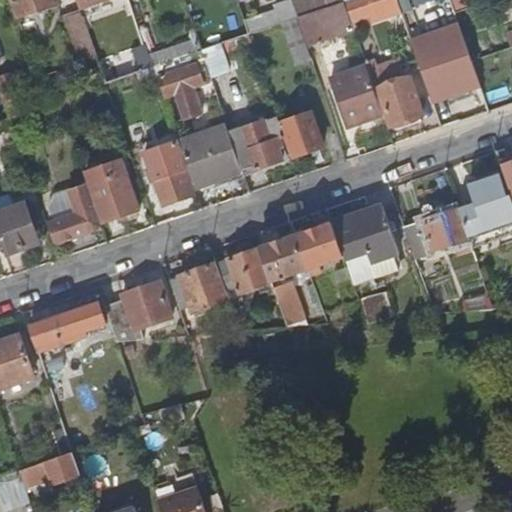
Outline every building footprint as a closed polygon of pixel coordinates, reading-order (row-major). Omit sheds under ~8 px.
[(57,0),(12,0),(18,16),(58,2),(57,0)] [(77,0),(80,9),(86,6),(96,3),(104,0),(77,0)] [(304,0),(292,4),(298,20),(345,4),(344,0),(304,0)] [(355,31),(378,23),(370,0),(356,0),(345,4),(355,31)] [(370,0),(378,23),(401,15),(400,11),(396,0),(370,0)] [(396,0),(400,11),(432,0),(396,0)] [(275,7),(282,25),(295,21),(288,2),(275,7)] [(298,20),(307,46),(355,31),(345,4),(298,20)] [(81,61),(97,55),(80,9),(64,15),(81,61)] [(268,17),(246,24),(251,36),(272,29),(268,17)] [(307,46),(298,20),(284,25),(294,54),(308,49),(307,46)] [(411,43),(435,113),(459,105),(435,35),(411,43)] [(197,41),(151,57),(155,69),(201,53),(197,41)] [(201,53),(210,79),(229,72),(220,47),(201,53)] [(312,61),(308,49),(294,54),(297,66),(312,61)] [(202,63),(160,77),(168,97),(175,95),(184,119),(202,113),(193,89),(204,85),(200,73),(205,71),(202,63)] [(410,80),(406,81),(384,89),(378,73),(374,63),(367,65),(376,92),(381,91),(395,130),(406,126),(407,131),(418,127),(416,121),(423,119),(410,80)] [(348,127),(384,116),(376,92),(367,65),(333,76),(348,127)] [(384,89),(406,81),(400,66),(378,73),(384,89)] [(0,77),(0,87),(10,117),(11,116),(26,111),(13,73),(0,77)] [(74,116),(67,97),(58,100),(65,119),(74,116)] [(26,111),(11,116),(15,127),(34,120),(30,110),(26,111)] [(311,113),(283,123),(295,159),(323,149),(311,113)] [(243,173),(244,177),(284,163),(280,150),(285,148),(283,140),(286,139),(279,118),(230,135),(243,173)] [(243,173),(230,135),(227,127),(181,143),(197,189),(243,173)] [(347,161),(336,130),(324,135),(335,166),(347,161)] [(162,207),(192,196),(183,171),(187,170),(177,142),(143,155),(162,207)] [(511,147),(497,152),(504,172),(511,195),(511,147)] [(85,172),(103,223),(139,210),(122,160),(85,172)] [(511,195),(504,172),(468,184),(475,204),(459,210),(470,239),(511,224),(511,195)] [(243,173),(197,189),(199,194),(245,178),(244,177),(243,173)] [(48,223),(55,244),(102,228),(87,183),(68,189),(76,213),(48,223)] [(0,212),(0,240),(5,255),(40,243),(26,203),(0,212)] [(356,215),(366,245),(396,235),(385,205),(356,215)] [(415,259),(455,245),(470,240),(470,239),(459,210),(405,229),(415,259)] [(369,253),(366,245),(356,215),(333,224),(345,258),(346,262),(369,253)] [(333,224),(297,237),(309,270),(345,258),(333,224)] [(511,224),(470,239),(470,240),(473,249),(474,251),(511,237),(511,224)] [(272,283),(279,281),(309,270),(297,237),(261,250),(272,283)] [(470,240),(455,245),(459,254),(473,249),(470,240)] [(242,294),(272,283),(261,250),(230,260),(242,294)] [(336,279),(350,274),(347,263),(332,268),(336,279)] [(217,264),(170,280),(181,310),(191,307),(193,314),(230,300),(217,264)] [(272,283),(281,308),(291,304),(285,288),(282,289),(279,281),(272,283)] [(124,300),(106,307),(118,342),(145,340),(141,329),(173,318),(160,283),(123,296),(124,300)] [(369,324),(394,317),(388,290),(362,297),(369,324)] [(240,303),(236,304),(247,333),(250,332),(240,303)] [(99,304),(30,327),(37,349),(106,326),(99,304)] [(223,308),(231,332),(241,331),(231,304),(223,308)] [(20,336),(0,342),(0,389),(34,377),(20,336)] [(85,409),(95,405),(88,384),(77,388),(85,409)] [(68,451),(60,430),(46,435),(53,457),(68,451)] [(80,475),(72,452),(20,470),(22,477),(27,475),(30,484),(49,477),(52,485),(80,475)] [(22,477),(20,470),(0,477),(0,488),(23,480),(22,477)] [(0,511),(31,502),(23,480),(0,488),(0,511)] [(159,501),(162,511),(206,511),(198,487),(159,501)] [(47,511),(40,491),(29,495),(34,511),(47,511)]
